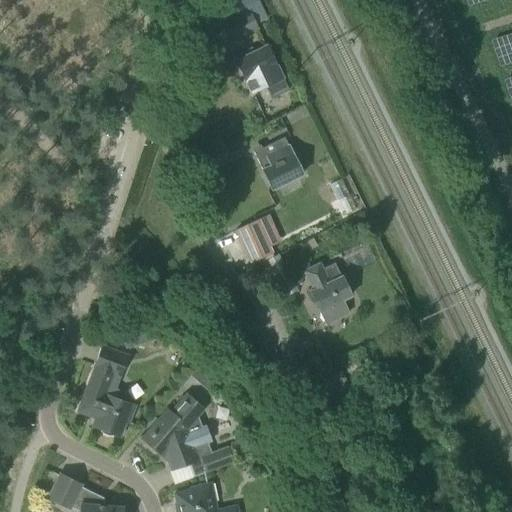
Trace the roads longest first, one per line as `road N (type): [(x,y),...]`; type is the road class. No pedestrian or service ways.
road 1 (residential): [(150,511),(130,480),(60,442),(45,415),(141,120),(161,139),(219,260),(265,317),(296,374)]
road 2 (unclassified): [(511,189),(420,0)]
